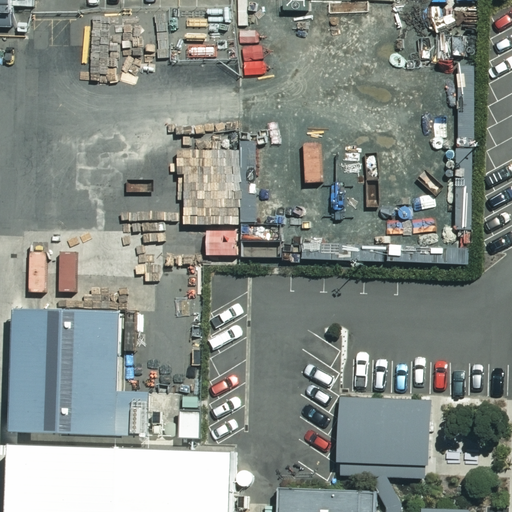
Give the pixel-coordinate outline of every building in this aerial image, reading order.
[(27,0),(0,0),(0,12),(27,13),(27,0)] [(270,0),(250,0),(251,73),(270,73),(270,0)] [(237,14),(203,16),(206,71),(240,69),(237,14)] [(476,36),(445,36),(445,67),(476,67),(476,36)] [(242,235),(242,227),(248,227),(245,139),(191,141),(194,226),(199,226),(198,220),(203,220),(203,226),(202,226),(202,237),(191,238),(192,259),(206,259),(207,264),(243,263),(242,235)] [(453,214),(418,213),(417,243),(452,244),(453,214)] [(128,313),(23,310),(20,434),(155,437),(156,393),(126,393),(128,313)] [(435,406),(347,406),(346,481),(435,481),(435,406)] [(203,419),(185,420),(186,445),(204,444),(203,419)] [(243,511),(245,453),(20,447),(18,511),(475,511),(427,510),(426,511),(383,511),(384,492),(286,490),(285,511),(243,511)]
